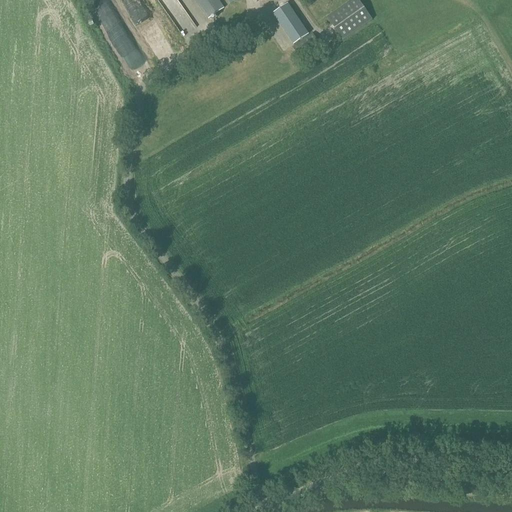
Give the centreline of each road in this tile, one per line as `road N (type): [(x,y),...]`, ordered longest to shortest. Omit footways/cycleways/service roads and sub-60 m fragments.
road 1 (unclassified): [(511,465),(368,472),(251,511)]
road 2 (track): [(368,472),(377,487),(511,494)]
